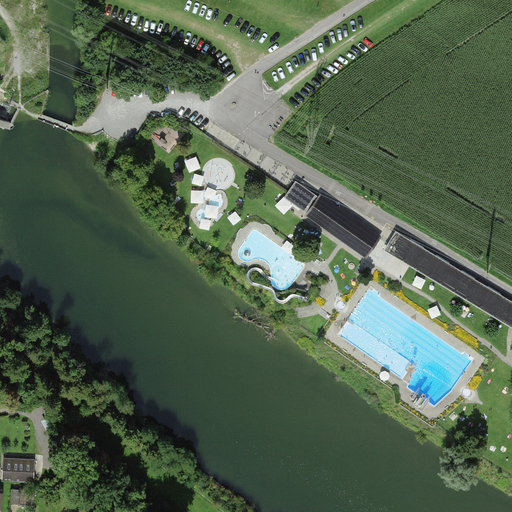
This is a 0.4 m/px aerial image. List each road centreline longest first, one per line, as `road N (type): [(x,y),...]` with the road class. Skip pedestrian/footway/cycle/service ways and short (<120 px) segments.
road 1 (unclassified): [(233,126),(511,295)]
road 2 (track): [(74,129),(138,109),(221,107)]
road 3 (unclassified): [(366,0),(250,77)]
